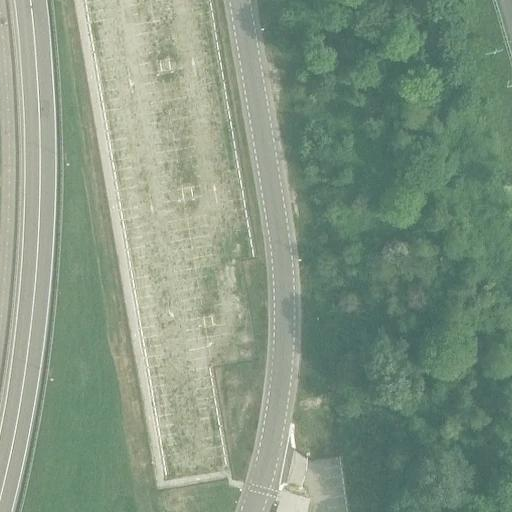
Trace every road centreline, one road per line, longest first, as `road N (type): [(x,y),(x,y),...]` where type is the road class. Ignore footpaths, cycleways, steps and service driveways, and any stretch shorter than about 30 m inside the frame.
road 1 (unclassified): [(239,0),(284,289),(276,418),(251,511)]
road 2 (unclassified): [(0,497),(34,290),(39,195),(29,0)]
